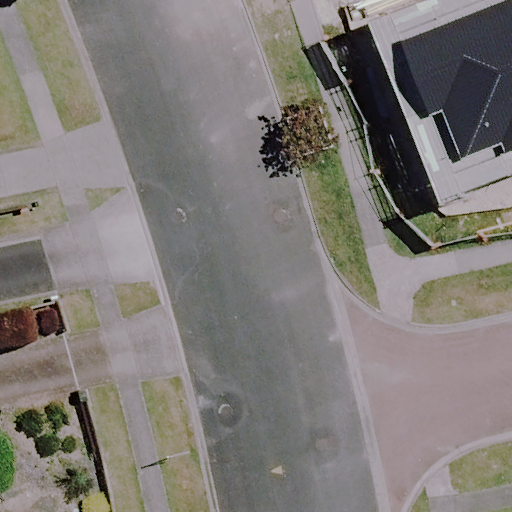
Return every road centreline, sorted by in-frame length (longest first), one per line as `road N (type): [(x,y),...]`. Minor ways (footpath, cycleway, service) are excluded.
road 1 (residential): [(282,443),(223,202),(138,0)]
road 2 (residential): [(511,382),(282,443)]
